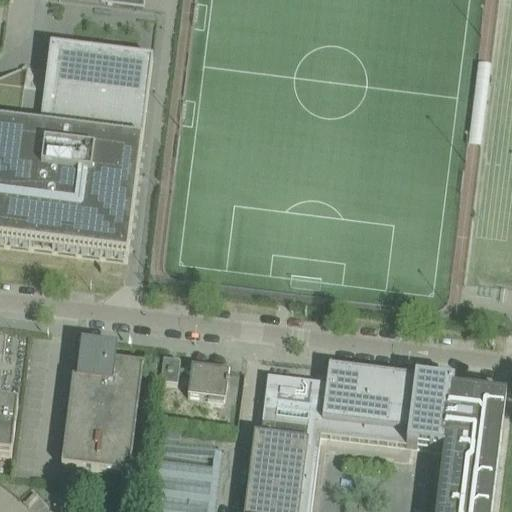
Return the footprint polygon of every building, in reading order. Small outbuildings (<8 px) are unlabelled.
[(27,68),(25,68),(0,83),(0,250),(33,254),(119,265),(127,266),(152,63),(50,50),(47,71),(27,68)] [(72,383),(61,470),(129,479),(142,372),(143,372),(143,370),(119,367),(113,367),(115,356),(115,353),(98,361),(83,360),(80,384),(72,383)] [(177,390),(179,374),(180,366),(163,364),(160,387),(177,390)] [(191,375),(188,401),(225,405),(227,389),(228,390),(229,385),(227,385),(229,376),(191,371),(191,375)] [(491,511),(498,460),(499,447),(500,447),(505,402),(497,401),(452,396),(453,388),(328,373),(326,390),(267,382),(264,409),(267,410),(266,418),(265,426),(262,426),(260,440),(254,439),(254,440),(258,441),(248,511),(491,511)] [(0,462),(11,464),(17,412),(0,409),(0,462)]
